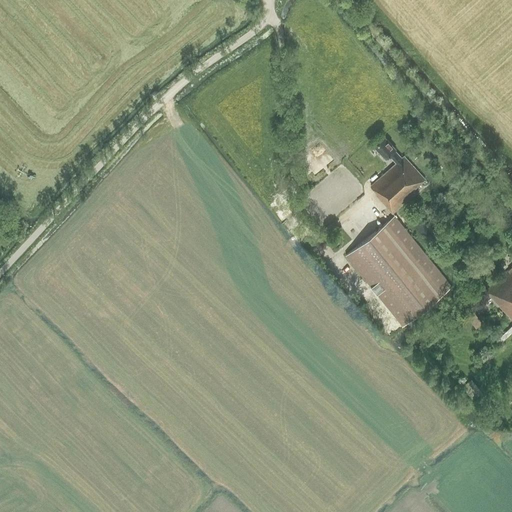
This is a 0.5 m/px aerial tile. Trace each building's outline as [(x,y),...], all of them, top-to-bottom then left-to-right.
[(402,158),(395,150),(396,149),(384,136),(374,146),(386,159),(389,155),(397,163),(371,186),(377,193),(376,194),(393,213),(415,193),(413,190),(425,179),(404,156),(402,158)] [(404,326),(453,285),(395,216),(346,256),(404,326)] [(511,257),(504,265),(509,271),(486,292),(511,319),(511,257)] [(473,300),(478,296),(471,286),(466,290),(473,300)] [(476,329),(483,323),(473,309),(465,314),(476,329)]
